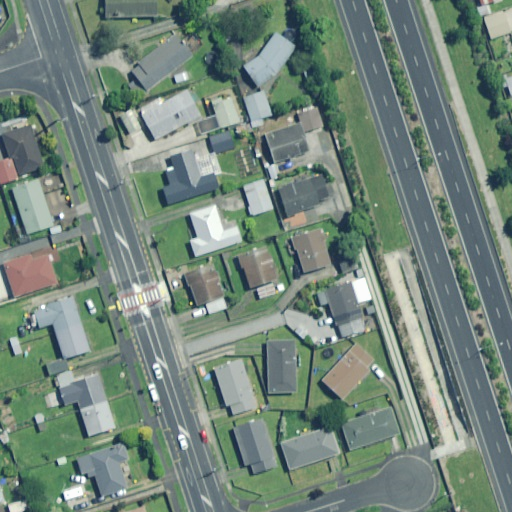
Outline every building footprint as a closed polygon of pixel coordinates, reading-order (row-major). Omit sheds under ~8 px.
[(157,17),(155,0),(105,0),(106,19),(157,17)] [(498,0),(479,0),(482,8),(499,3),(498,0)] [(510,33),(503,13),(483,20),(490,40),(510,33)] [(297,51),(280,33),(242,69),(260,87),(297,51)] [(193,57),(175,34),(139,62),(141,64),(130,71),(146,92),(193,57)] [(511,96),(511,77),(499,81),(505,99),(511,96)] [(154,143),(203,114),(188,89),(160,105),(157,101),(136,113),(154,143)] [(273,122),(263,92),(243,99),(253,128),(273,122)] [(196,123),(200,135),(240,124),(233,100),(209,106),(212,118),(196,123)] [(310,152),(303,133),(322,127),(316,108),(290,117),(293,125),(264,135),(273,164),(310,152)] [(16,177),(44,169),(31,126),(1,135),(8,160),(0,162),(0,185),(17,180),(16,177)] [(234,149),(229,131),(208,138),(214,156),(234,149)] [(200,177),(192,150),(170,157),(173,168),(166,170),(170,185),(162,188),(167,206),(219,190),(214,173),(200,177)] [(329,198),(322,175),(278,189),(287,217),(325,205),(323,200),(329,198)] [(52,227),(38,181),(12,189),(26,235),(52,227)] [(272,210),(263,181),(243,187),(251,216),(272,210)] [(222,232),(215,206),(189,214),(197,239),(189,241),(194,257),(241,243),(236,227),(222,232)] [(331,265),(319,231),(291,241),(303,275),(331,265)] [(58,263),(54,249),(4,265),(14,298),(56,284),(51,266),(58,263)] [(271,282),(278,279),(268,251),(239,260),(249,289),(255,288),(259,300),(275,294),(271,282)] [(224,297),(211,264),(184,274),(196,307),(205,304),(209,316),(228,308),(224,297)] [(366,330),(352,284),(324,293),(339,339),(366,330)] [(89,352),(72,299),(33,311),(39,329),(51,325),(62,360),(89,352)] [(22,354),(17,338),(9,340),(14,356),(22,354)] [(294,394),(294,342),(267,342),(268,394),(294,394)] [(373,361),(355,344),(321,381),(342,401),(369,372),(366,369),(373,361)] [(256,409),(241,361),(214,369),(229,417),(256,409)] [(70,373),(54,378),(63,406),(77,402),(88,437),(115,428),(98,374),(73,382),(70,373)] [(398,436),(390,408),(340,424),(349,451),(398,436)] [(40,415),(33,417),(37,432),(45,430),(40,415)] [(277,468),(263,420),(233,429),(247,477),(277,468)] [(337,455),(329,429),(281,444),(289,470),(337,455)] [(81,477),(86,476),(88,479),(94,477),(101,498),(127,489),(119,464),(129,461),(123,444),(75,460),(81,477)] [(81,511),(92,508),(83,483),(62,490),(69,511),(81,511)] [(23,511),(26,511),(23,502),(8,506),(9,511),(23,511)]
